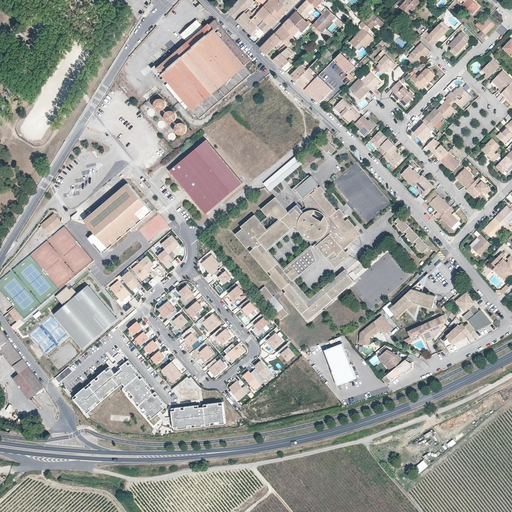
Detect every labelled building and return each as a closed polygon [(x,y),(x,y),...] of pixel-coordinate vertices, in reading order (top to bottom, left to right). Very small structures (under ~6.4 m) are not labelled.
[(237,20),(255,1),(253,0),(233,0),(236,3),(228,11),(237,20)] [(271,27),(282,15),(268,0),(256,0),(255,1),(262,9),(258,13),(264,20),(271,27)] [(290,8),(281,0),(268,0),(282,15),(290,8)] [(296,1),(294,0),(281,0),(290,8),(296,1)] [(308,13),(315,6),(308,0),(307,0),(298,10),(308,19),(310,16),(308,13)] [(409,14),(422,0),(405,0),(399,7),(409,14)] [(463,0),(465,2),(462,4),(473,14),(479,6),(471,0),(463,0)] [(258,13),(262,9),(255,1),(237,20),(244,27),(258,13)] [(321,2),(316,7),(322,14),(328,8),(323,4),(321,2)] [(322,14),(313,24),(314,25),(316,27),(317,27),(321,31),(322,33),(326,29),(333,21),(337,17),(328,8),(322,14)] [(313,24),(309,20),(307,22),(296,12),(289,19),(300,29),(304,34),(312,27),(314,25),(313,24)] [(377,16),(372,12),(363,21),(372,29),(375,25),(376,26),(378,24),(381,27),(384,23),(377,16)] [(266,33),(258,26),(264,20),(258,13),(244,27),(252,35),(249,38),(254,42),(256,42),(266,33)] [(344,23),(337,17),(333,21),(340,27),(344,23)] [(251,60),(216,19),(206,28),(204,26),(204,27),(197,19),(183,32),(182,36),(187,42),(186,42),(188,44),(181,50),(180,48),(157,67),(157,68),(169,82),(165,85),(183,105),(184,106),(186,109),(190,106),(200,119),(252,74),(245,66),(251,60)] [(300,29),(289,19),(283,25),(293,36),(300,29)] [(486,34),(495,25),(489,19),(479,28),(482,30),(486,34)] [(271,27),(264,20),(258,26),(266,33),(271,27)] [(374,39),(367,32),(370,28),(363,21),(359,25),(363,28),(350,43),(356,48),(360,43),(366,48),(374,39)] [(450,28),(442,21),(440,24),(446,30),(436,40),(437,41),(450,28)] [(446,30),(440,24),(425,39),(433,46),(437,41),(436,40),(446,30)] [(293,36),(283,25),(261,48),(267,54),(282,40),(286,44),(288,47),(289,46),(297,40),(293,36)] [(326,29),(322,33),(327,36),(330,39),(333,35),(326,29)] [(484,38),(487,35),(486,34),(482,30),(478,34),(484,38)] [(469,38),(462,31),(449,45),(452,48),(449,50),(455,55),(463,47),(462,46),(466,41),(469,38)] [(511,39),(503,48),(511,56),(511,39)] [(431,51),(422,43),(410,55),(417,61),(422,56),(423,55),(424,56),(425,57),(427,55),(431,51)] [(286,59),(295,52),(289,46),(288,47),(284,51),(281,54),(280,53),(273,60),(287,72),(294,66),(286,59)] [(169,55),(166,51),(157,59),(160,63),(169,55)] [(348,60),(341,53),(334,60),(338,64),(338,65),(341,67),(348,60)] [(397,65),(386,55),(379,62),(379,63),(377,66),(384,73),(387,71),(386,69),(389,66),(390,67),(393,69),(397,65)] [(417,61),(410,55),(409,57),(408,59),(413,63),(417,61)] [(493,59),(490,62),(497,69),(500,66),(493,59)] [(356,67),(348,60),(341,67),(344,70),(348,74),(356,67)] [(497,69),(490,62),(483,69),(490,76),(497,69)] [(157,67),(156,65),(152,68),(158,76),(161,73),(157,68),(157,67)] [(296,81),(307,70),(301,65),(291,76),(296,81)] [(305,89),(319,76),(318,76),(309,67),(307,70),(296,81),(305,89)] [(426,83),(427,84),(436,76),(428,68),(426,68),(418,76),(415,73),(414,74),(413,73),(410,76),(411,77),(410,78),(423,90),(425,86),(424,85),(426,83)] [(490,76),(483,69),(482,70),(486,74),(483,77),(486,80),(490,76)] [(511,82),(511,79),(503,70),(494,79),(501,85),(499,88),(503,92),(511,82)] [(381,82),(371,72),(366,77),(362,81),(371,89),(373,92),(376,89),(375,88),(381,82)] [(313,96),(326,83),(319,76),(305,89),(313,96)] [(362,81),(360,78),(349,89),(360,99),(367,91),(368,92),(371,89),(362,81)] [(501,85),(494,79),(492,81),(499,88),(501,85)] [(409,92),(398,81),(391,89),(400,98),(399,99),(401,101),(402,99),(407,104),(415,96),(410,91),(409,92)] [(333,90),(326,83),(313,96),(320,103),(333,90)] [(511,86),(510,84),(503,92),(502,93),(505,96),(506,95),(511,101),(511,86)] [(469,94),(462,87),(459,90),(458,89),(457,88),(453,93),(451,91),(448,95),(451,98),(456,102),(461,108),(470,99),(467,96),(469,94)] [(368,92),(367,91),(360,99),(360,100),(368,92)] [(166,103),(165,101),(164,100),(163,99),(160,98),(158,98),(156,99),(155,101),(154,103),(154,105),(155,107),(155,108),(156,108),(156,109),(158,110),(159,110),(162,110),(164,109),(164,108),(166,106),(166,104),(166,103)] [(358,113),(350,105),(349,105),(343,98),(340,102),(338,104),(335,107),(341,113),(350,123),(353,120),(356,117),(355,116),(358,113)] [(452,106),(447,101),(446,100),(437,109),(444,116),(447,119),(456,110),(452,106)] [(155,114),(155,112),(155,111),(155,110),(154,109),(153,109),(152,108),(151,108),(149,109),(148,110),(147,111),(147,112),(147,114),(148,115),(149,116),(151,116),(152,116),(153,116),(154,115),(155,114)] [(436,108),(435,108),(422,120),(423,121),(436,108)] [(437,109),(436,108),(423,121),(424,122),(431,129),(444,116),(437,109)] [(177,116),(177,114),(176,114),(176,113),(175,112),(173,111),(173,110),(171,110),(170,110),(169,110),(167,111),(166,112),(166,113),(165,114),(164,116),(164,117),(165,119),(166,120),(166,121),(168,122),(170,123),(172,122),(174,121),(175,121),(176,119),(177,117),(177,116)] [(362,117),(358,113),(355,116),(356,117),(353,120),(356,123),(362,117)] [(368,121),(363,116),(362,117),(356,123),(355,124),(360,129),(359,130),(366,137),(376,126),(370,119),(368,121)] [(164,121),(162,120),(161,120),(159,121),(158,122),(157,123),(157,124),(158,126),(158,127),(160,128),(161,129),(163,128),(164,128),(165,126),(166,125),(166,123),(165,122),(164,121)] [(423,121),(416,128),(417,129),(424,122),(423,121)] [(187,128),(187,127),(187,126),(185,124),(184,123),(183,123),(181,122),(180,122),(179,123),(178,123),(177,124),(175,126),(175,127),(175,128),(175,130),(175,131),(176,132),(177,133),(178,134),(179,134),(180,135),(182,135),(184,134),(186,133),(187,131),(187,130),(187,128)] [(431,129),(424,122),(417,129),(414,132),(422,140),(429,133),(432,130),(431,129)] [(511,130),(511,127),(508,123),(505,127),(506,127),(497,136),(505,143),(511,136),(511,132),(511,130)] [(380,130),(374,136),(379,141),(377,142),(381,146),(387,152),(395,145),(380,130)] [(175,134),(173,133),(171,132),(170,133),(169,134),(168,135),(168,136),(168,137),(168,139),(169,140),(171,140),(172,141),(173,140),(175,140),(176,138),(176,137),(176,135),(175,134)] [(432,135),(429,133),(422,140),(423,142),(427,138),(428,139),(432,135)] [(449,152),(438,141),(437,142),(434,138),(426,146),(430,150),(431,149),(435,153),(434,154),(440,160),(448,152),(449,152)] [(500,146),(492,138),(481,149),(494,162),(499,157),(494,152),(500,146)] [(337,149),(327,139),(320,146),(327,153),(328,153),(330,155),(332,154),(337,149)] [(207,140),(169,171),(185,190),(188,187),(208,212),(242,183),(207,140)] [(398,148),(395,145),(387,152),(384,156),(395,166),(403,158),(395,151),(398,148)] [(387,152),(381,146),(378,149),(384,156),(387,152)] [(460,164),(448,152),(440,160),(443,163),(445,162),(451,168),(453,171),(460,164)] [(511,154),(510,152),(496,167),(503,173),(507,170),(511,163),(511,154)] [(303,164),(296,156),(264,183),(270,191),(303,164)] [(413,170),(409,166),(401,174),(412,185),(415,182),(421,176),(414,169),(413,170)] [(473,176),(465,168),(455,178),(465,187),(467,189),(475,181),(472,177),(473,176)] [(261,209),(268,216),(269,215),(271,214),(280,220),(268,230),(267,229),(262,223),(261,222),(255,214),(241,226),(242,228),(235,234),(247,248),(251,245),(254,248),(250,251),(268,273),(269,271),(272,274),(270,276),(282,290),(290,283),(281,273),(263,252),(268,249),(293,227),(301,232),(303,236),(315,240),(317,238),(322,241),(316,246),(327,258),(335,268),(349,256),(343,249),(362,234),(348,218),(346,221),(343,218),(346,215),(340,208),(337,210),(323,193),(325,191),(321,186),(319,187),(317,186),(319,184),(312,175),(310,177),(309,175),(292,189),(302,202),(303,201),(306,208),(305,208),(302,210),(297,204),(288,212),(276,197),(261,209)] [(433,185),(422,175),(421,176),(415,182),(417,185),(425,193),(433,185)] [(491,190),(478,178),(475,181),(467,189),(471,192),(469,193),(474,198),(480,192),(482,193),(484,192),(486,194),(491,190)] [(152,211),(128,182),(84,219),(95,232),(88,237),(102,253),(152,211)] [(185,190),(205,214),(208,212),(188,187),(185,190)] [(426,200),(430,203),(438,195),(435,191),(434,191),(426,200)] [(451,207),(438,194),(438,195),(430,203),(442,215),(451,207)] [(425,201),(419,195),(416,198),(421,204),(424,202),(425,201)] [(506,227),(508,230),(511,226),(511,220),(511,221),(511,220),(511,209),(507,205),(495,217),(506,227)] [(454,210),(451,207),(442,215),(441,217),(452,228),(459,221),(451,213),(454,210)] [(60,220),(54,213),(41,225),(46,232),(60,220)] [(139,229),(147,241),(169,225),(160,213),(139,229)] [(280,220),(271,214),(269,215),(268,216),(261,222),(262,223),(271,216),(276,220),(278,220),(267,229),(268,230),(280,220)] [(429,247),(400,216),(395,221),(396,221),(394,222),(397,225),(396,225),(403,233),(404,232),(406,235),(413,243),(414,242),(416,245),(422,253),(429,247)] [(506,227),(495,217),(492,220),(493,221),(490,225),(489,224),(483,230),(492,237),(497,232),(501,232),(506,227)] [(62,222),(60,220),(46,232),(48,234),(62,222)] [(461,223),(459,221),(452,228),(454,230),(461,223)] [(491,244),(481,234),(477,237),(480,240),(473,248),(480,255),(491,244)] [(166,249),(169,254),(180,244),(172,235),(161,244),(166,249)] [(480,240),(477,237),(470,245),(473,248),(480,240)] [(319,261),(314,248),(316,246),(322,241),(317,238),(315,240),(318,242),(313,246),(312,244),(284,268),(268,249),(263,252),(281,273),(284,270),(291,264),(300,274),(293,281),(290,283),(292,287),(310,307),(313,305),(344,278),(349,274),(346,271),(310,301),(294,282),(319,261)] [(175,260),(169,254),(166,249),(158,256),(165,264),(169,260),(172,263),(175,260)] [(503,258),(504,257),(505,255),(502,252),(491,263),(495,267),(496,266),(504,274),(511,267),(511,266),(506,261),(503,258)] [(215,274),(219,270),(216,268),(220,264),(212,254),(202,263),(206,268),(207,267),(208,269),(207,270),(210,273),(211,272),(213,275),(215,274)] [(150,274),(154,278),(157,275),(150,267),(154,264),(147,256),(140,262),(150,274)] [(143,280),(150,274),(140,262),(133,268),(143,280)] [(293,281),(300,274),(291,264),(284,270),(293,281)] [(504,274),(496,266),(495,267),(493,269),(505,280),(511,272),(511,270),(511,267),(504,274)] [(223,267),(219,270),(215,274),(217,277),(219,276),(224,283),(231,277),(223,267)] [(293,281),(284,270),(281,273),(290,283),(293,281)] [(139,289),(143,287),(129,271),(122,277),(132,289),(135,287),(134,285),(135,284),(136,286),(139,289)] [(424,287),(428,273),(419,282),(424,287)] [(355,282),(349,274),(344,278),(310,307),(292,287),(285,293),(308,321),(355,282)] [(121,300),(130,293),(119,280),(110,287),(121,300)] [(424,287),(419,282),(412,289),(423,292),(424,287)] [(235,283),(228,289),(230,292),(229,293),(234,299),(243,292),(238,285),(237,286),(235,283)] [(292,287),(290,283),(282,290),(285,293),(292,287)] [(187,284),(179,291),(183,296),(180,298),(186,305),(196,296),(193,293),(194,292),(187,284)] [(509,287),(506,284),(501,290),(496,290),(496,293),(503,293),(509,287)] [(54,314),(84,348),(118,319),(88,285),(78,293),(72,287),(70,289),(67,286),(56,296),(64,305),(54,314)] [(274,296),(265,286),(258,292),(267,302),(274,296)] [(423,292),(412,289),(390,309),(397,317),(406,310),(407,308),(415,317),(419,304),(421,305),(432,308),(436,296),(423,292)] [(467,293),(456,302),(462,308),(464,307),(467,310),(469,309),(472,313),(477,308),(474,304),(476,303),(467,293)] [(284,307),(275,296),(274,296),(267,302),(266,303),(275,314),(276,314),(284,307)] [(248,298),(239,307),(241,310),(242,309),(243,309),(245,311),(244,311),(243,312),(247,316),(257,308),(248,298)] [(203,307),(197,300),(188,308),(194,315),(203,307)] [(169,320),(178,312),(168,301),(159,309),(162,312),(163,314),(162,315),(165,319),(167,317),(169,320)] [(416,321),(421,305),(419,304),(415,317),(407,308),(406,310),(416,321)] [(22,317),(14,308),(9,312),(17,322),(22,317)] [(289,314),(283,308),(276,314),(281,320),(289,314)] [(490,321),(482,310),(480,312),(477,308),(472,313),(475,316),(469,321),(470,323),(465,327),(470,332),(470,333),(476,329),(482,327),(482,328),(490,324),(489,323),(490,321)] [(181,328),(188,321),(180,311),(178,312),(169,320),(175,327),(178,324),(181,328)] [(203,317),(198,321),(201,324),(203,323),(210,332),(221,323),(213,314),(206,320),(203,317)] [(261,314),(251,323),(253,326),(254,326),(255,328),(253,329),(257,334),(267,325),(269,323),(261,314)] [(445,314),(408,331),(411,337),(422,333),(426,341),(433,338),(445,323),(444,319),(447,318),(445,314)] [(393,329),(382,315),(374,321),(360,333),(359,344),(370,345),(370,338),(380,329),(383,332),(389,332),(393,329)] [(139,323),(137,321),(129,328),(135,334),(137,332),(140,335),(144,331),(145,330),(139,323)] [(465,327),(462,323),(458,327),(458,326),(450,332),(443,341),(448,346),(467,337),(466,336),(470,332),(465,327)] [(191,327),(182,335),(191,346),(198,340),(192,333),(194,331),(191,327)] [(232,335),(226,328),(224,330),(221,327),(212,335),(216,339),(218,337),(223,343),(232,335)] [(145,342),(147,344),(153,339),(150,336),(149,338),(144,331),(140,335),(136,338),(141,345),(145,342)] [(269,334),(264,338),(266,342),(269,340),(275,347),(283,341),(276,333),(272,337),(269,334)] [(23,359),(6,337),(0,344),(0,350),(12,366),(13,366),(23,359)] [(155,342),(153,339),(147,344),(145,346),(150,353),(153,350),(156,353),(160,350),(161,349),(155,342)] [(206,341),(196,350),(199,353),(203,349),(206,352),(203,355),(209,361),(217,354),(206,341)] [(351,364),(343,343),(324,350),(333,371),(332,371),(338,386),(357,378),(351,364)] [(245,351),(239,344),(235,347),(232,344),(225,350),(233,361),(245,351)] [(295,354),(289,347),(282,353),(288,361),(295,354)] [(394,369),(393,370),(387,375),(390,379),(398,376),(401,374),(407,371),(411,367),(412,361),(407,358),(404,361),(401,357),(399,358),(397,355),(388,349),(379,357),(380,360),(383,359),(389,361),(392,365),(393,368),(394,369)] [(161,360),(163,363),(169,358),(166,355),(165,356),(160,350),(156,353),(152,357),(157,363),(161,360)] [(76,398),(73,400),(86,415),(92,409),(90,407),(97,402),(98,404),(102,400),(100,398),(103,396),(105,398),(109,395),(107,393),(113,388),(115,390),(121,384),(123,383),(126,386),(124,387),(127,392),(129,390),(134,396),(132,398),(137,403),(139,401),(141,404),(139,405),(142,409),(144,408),(147,410),(145,412),(148,416),(150,415),(153,418),(165,407),(163,404),(165,402),(158,395),(156,396),(153,393),(150,390),(148,386),(150,385),(143,377),(141,379),(136,373),(138,371),(128,360),(121,366),(119,364),(125,360),(119,353),(114,358),(117,361),(114,364),(119,370),(116,374),(111,368),(108,371),(106,369),(92,381),(93,383),(87,389),(85,387),(75,396),(76,398)] [(218,361),(215,358),(208,365),(210,368),(209,369),(215,376),(227,366),(220,359),(218,361)] [(29,366),(23,359),(13,366),(19,373),(29,366)] [(389,361),(383,359),(380,360),(380,361),(383,361),(388,362),(391,366),(392,369),(393,370),(394,369),(393,368),(392,365),(389,361)] [(257,374),(263,380),(272,373),(261,360),(257,364),(258,366),(256,368),(260,372),(257,374)] [(183,374),(173,361),(163,369),(173,382),(183,374)] [(44,387),(29,366),(19,373),(13,378),(28,399),(44,387)] [(66,369),(56,378),(60,382),(70,373),(66,369)] [(257,374),(254,370),(251,373),(249,371),(243,376),(255,390),(264,382),(263,380),(257,374)] [(242,387),(237,381),(229,387),(240,400),(251,391),(246,384),(242,387)] [(172,411),(174,426),(178,426),(178,429),(185,428),(184,425),(192,424),(193,427),(203,426),(203,423),(206,423),(207,425),(211,425),(211,422),(220,421),(220,424),(226,423),(223,402),(208,403),(208,406),(204,407),(199,407),(195,408),(195,405),(185,406),(185,409),(182,409),(181,407),(176,407),(176,410),(172,411)]
